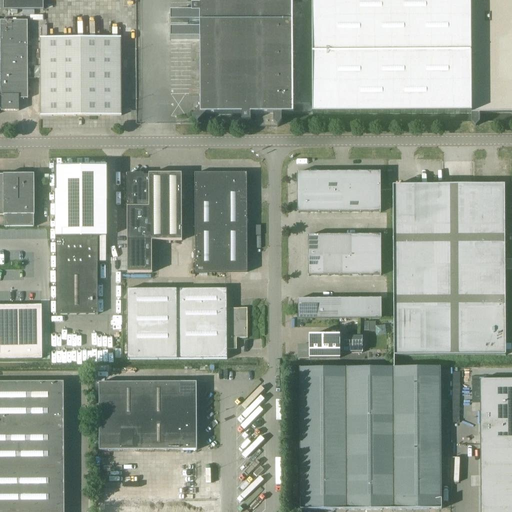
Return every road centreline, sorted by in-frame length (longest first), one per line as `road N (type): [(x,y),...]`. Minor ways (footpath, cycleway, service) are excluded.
road 1 (unclassified): [(0,142),(275,141)]
road 2 (unclassified): [(275,141),(511,140)]
road 3 (unclassified): [(276,368),(275,141)]
road 4 (unclassified): [(225,511),(226,411),(276,368)]
road 5 (unclassified): [(277,511),(276,368)]
road 6 (unknown): [(464,511),(461,384)]
